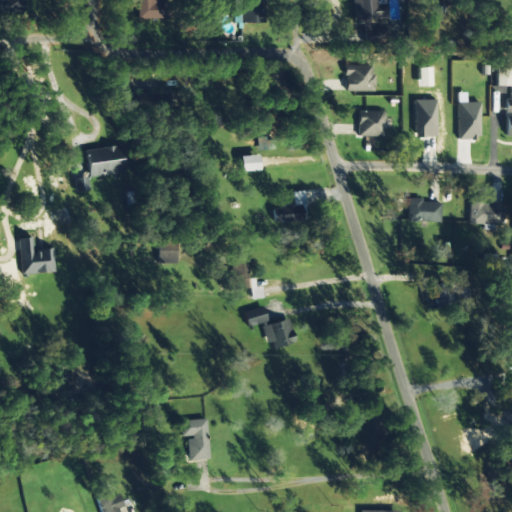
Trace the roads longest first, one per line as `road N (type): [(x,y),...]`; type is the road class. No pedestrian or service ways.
road 1 (residential): [(446,511),(340,168),(277,50),(95,43),(74,30),(66,0)]
road 2 (residential): [(437,480),(220,499)]
road 3 (residential): [(511,161),(431,158),(340,168)]
